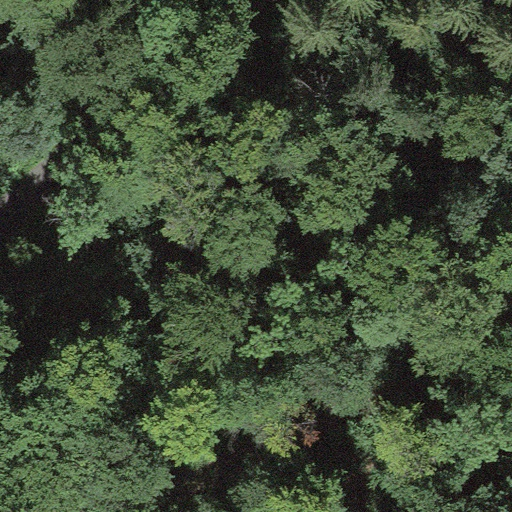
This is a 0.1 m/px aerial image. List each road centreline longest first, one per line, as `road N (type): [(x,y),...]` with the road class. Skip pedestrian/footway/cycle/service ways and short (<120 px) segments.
road 1 (track): [(121,511),(180,471),(511,335)]
road 2 (unclassified): [(0,216),(254,0)]
